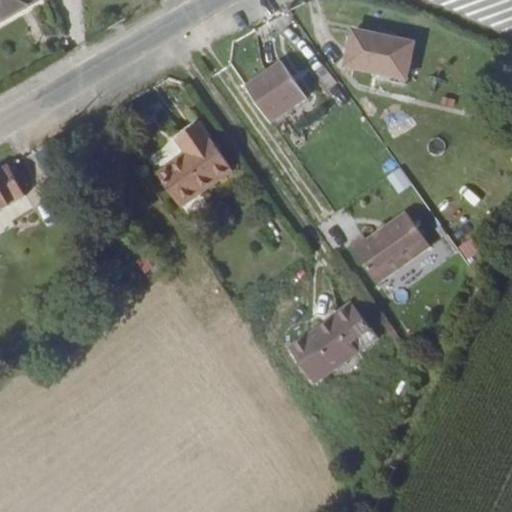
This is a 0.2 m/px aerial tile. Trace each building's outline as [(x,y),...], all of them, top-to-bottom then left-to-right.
[(0,0),(0,27),(47,0),(0,0)] [(420,45),(361,30),(352,64),(409,80),(420,45)] [(287,60),(253,84),(277,119),(312,94),(287,60)] [(392,132),(410,132),(410,112),(392,112),(392,132)] [(234,172),(201,124),(177,140),(187,154),(159,173),(182,206),(234,172)] [(0,171),(0,181),(14,206),(30,197),(12,165),(0,171)] [(396,194),(411,187),(402,168),(387,175),(396,194)] [(0,181),(0,213),(14,206),(0,181)] [(433,248),(412,217),(373,242),(369,237),(356,245),(381,282),(433,248)] [(27,251),(49,243),(40,219),(18,228),(27,251)] [(337,321),(357,306),(354,302),(333,317),(337,321)] [(379,338),(357,306),(337,321),(333,317),(291,347),(316,383),(379,338)]
